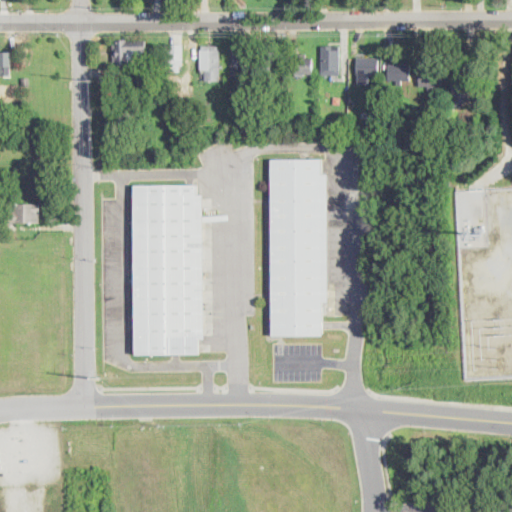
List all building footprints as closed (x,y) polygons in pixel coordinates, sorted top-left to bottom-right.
[(129,65),(114,65),(114,40),(147,39),(147,55),(134,56),(134,61),(129,61),(129,65)] [(184,44),(184,65),(170,65),(170,44),(184,44)] [(220,45),(220,50),(222,50),(222,81),(206,81),(206,73),(201,73),(201,49),(203,49),(203,45),(220,45)] [(341,50),(340,76),(322,75),(322,73),(323,45),(341,46),(341,50)] [(277,46),(277,50),(278,50),(278,72),(277,72),(277,76),(265,76),(265,72),(262,72),(262,50),(272,50),(272,46),(277,46)] [(238,77),(233,77),(232,47),(247,47),(247,74),(238,74),(238,77)] [(307,54),(307,58),(313,58),(314,74),(305,74),(305,77),(296,77),(296,54),(307,54)] [(0,58),(3,58),(3,64),(11,64),(11,75),(0,75),(0,58)] [(380,58),(379,75),(358,75),(358,58),(380,58)] [(411,64),(411,81),(405,81),(404,85),(398,85),(398,81),(390,80),(390,63),(411,64)] [(444,70),(443,87),(434,87),(434,91),(428,91),(428,86),(420,86),(420,70),(444,70)] [(455,107),(449,107),(448,95),(454,95),(452,72),(468,70),(471,101),(464,101),(464,106),(455,107)] [(31,86),(23,86),(23,78),(30,78),(31,86)] [(458,122),(458,134),(446,133),(446,122),(458,122)] [(324,159),(324,174),(330,174),(331,302),(324,302),(325,335),(274,335),(273,159),(324,159)] [(199,185),(199,195),(205,195),(207,339),(201,339),(201,354),(137,355),(135,186),(199,185)] [(41,223),(9,223),(9,211),(17,211),(17,204),(41,204),(41,223)]
